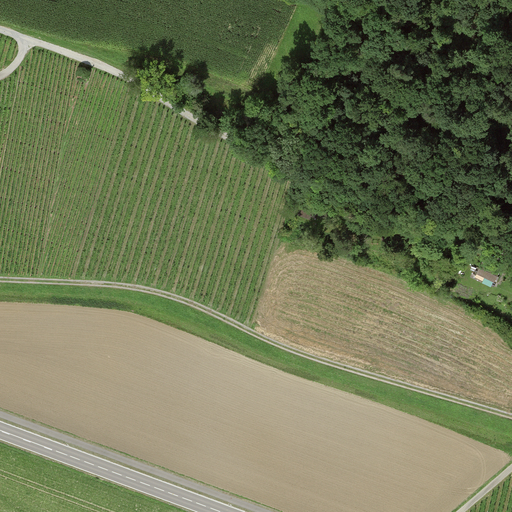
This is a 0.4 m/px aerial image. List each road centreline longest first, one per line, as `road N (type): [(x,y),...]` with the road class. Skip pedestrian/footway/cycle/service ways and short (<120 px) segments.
road 1 (track): [(511,256),(348,178),(231,137),(107,67),(0,31)]
road 2 (track): [(0,283),(153,296),(299,354),(511,417)]
road 3 (primary): [(0,430),(219,511)]
road 4 (track): [(347,0),(511,37)]
